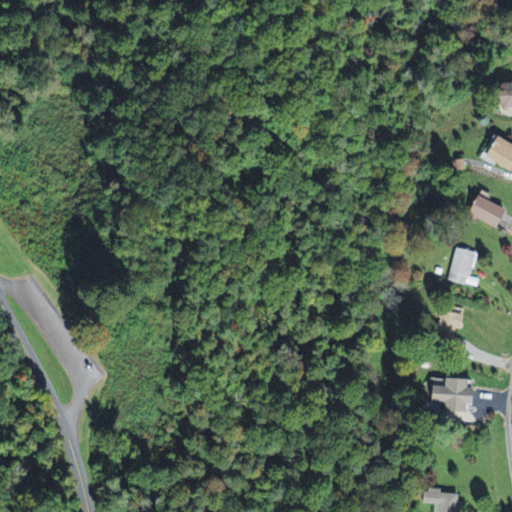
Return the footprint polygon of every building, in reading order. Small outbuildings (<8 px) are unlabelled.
[(506,172),(511,164),(511,148),(494,137),(481,158),(506,172)] [(508,210),(479,194),(468,213),(496,230),(508,210)] [(469,285),(476,254),(457,249),(449,280),(469,285)] [(473,381),(445,380),(445,386),(433,385),(431,420),(469,421),(468,430),(477,430),(478,418),(472,418),(473,381)] [(459,495),(443,495),(443,491),(426,490),(426,505),(438,506),(437,511),(463,511),(463,504),(459,504),(459,495)]
